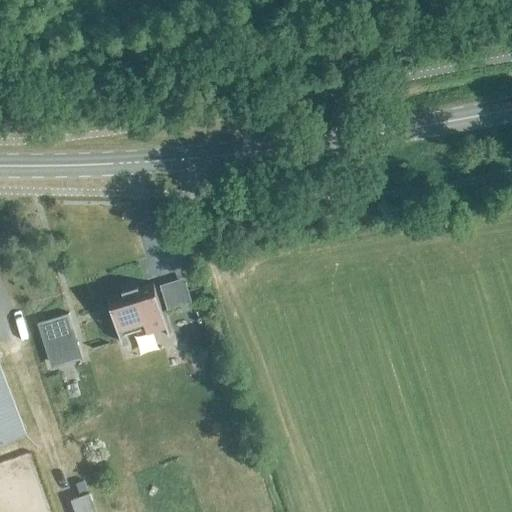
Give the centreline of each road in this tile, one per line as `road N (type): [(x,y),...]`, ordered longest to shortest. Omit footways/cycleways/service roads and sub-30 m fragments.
road 1 (primary): [(0,166),(274,148),(511,108)]
road 2 (track): [(8,326),(68,493)]
